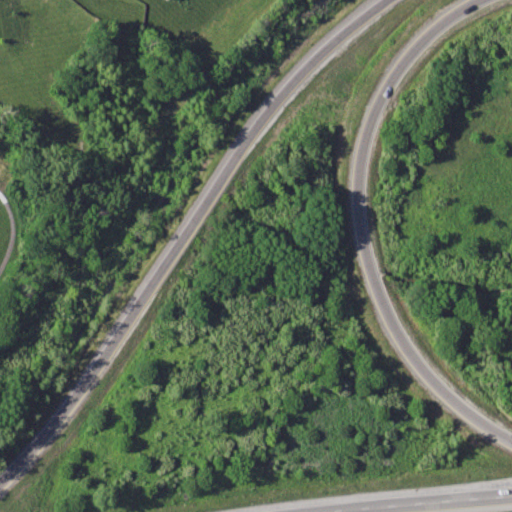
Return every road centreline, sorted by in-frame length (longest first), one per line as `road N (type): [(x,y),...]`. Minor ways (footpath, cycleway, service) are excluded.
road 1 (motorway): [(378,0),(265,107),(110,351),(0,483)]
road 2 (motorway): [(511,441),(471,416),(404,346),(359,255),(352,212),(369,114),(421,37),(477,0)]
road 3 (motorway): [(511,494),(331,511)]
